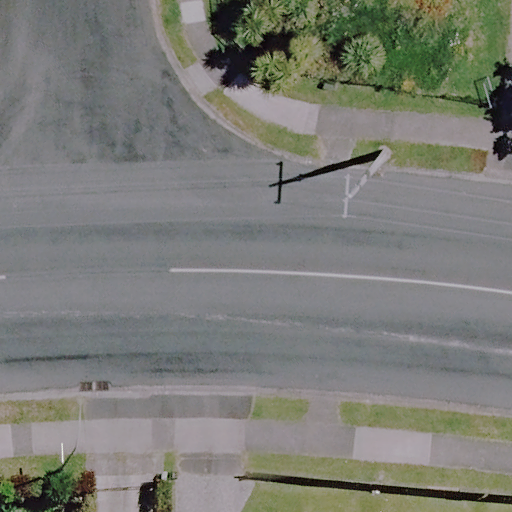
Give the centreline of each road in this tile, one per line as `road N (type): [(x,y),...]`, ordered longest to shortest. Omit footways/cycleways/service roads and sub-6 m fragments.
road 1 (residential): [(511,297),(246,265),(72,259)]
road 2 (residential): [(64,0),(72,259)]
